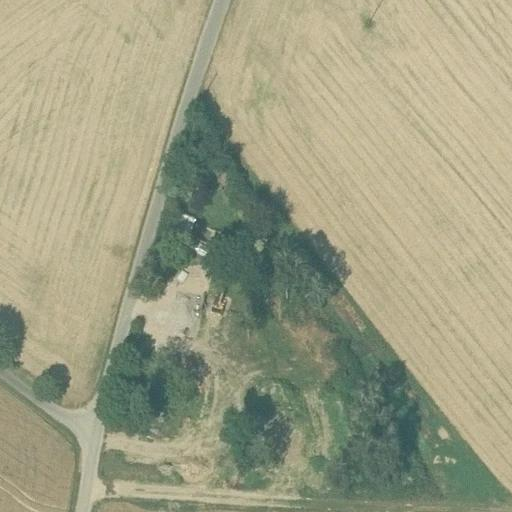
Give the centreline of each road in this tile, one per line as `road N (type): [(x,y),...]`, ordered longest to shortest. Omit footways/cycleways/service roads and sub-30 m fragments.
road 1 (unclassified): [(220,0),(94,438)]
road 2 (track): [(511,506),(85,500)]
